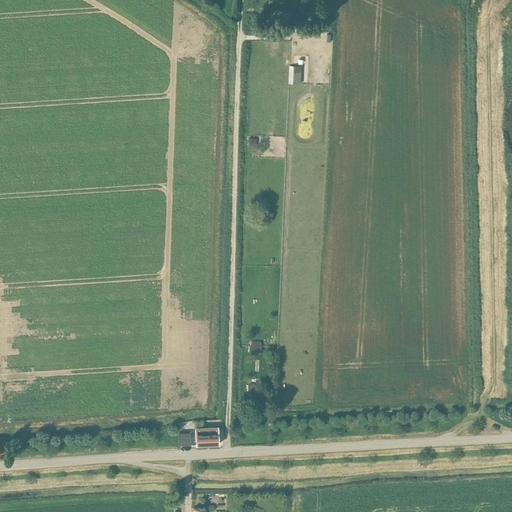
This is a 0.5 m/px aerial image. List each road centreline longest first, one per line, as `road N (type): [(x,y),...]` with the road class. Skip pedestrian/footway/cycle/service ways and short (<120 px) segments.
road 1 (unclassified): [(0,465),(511,438)]
road 2 (track): [(226,453),(239,13)]
